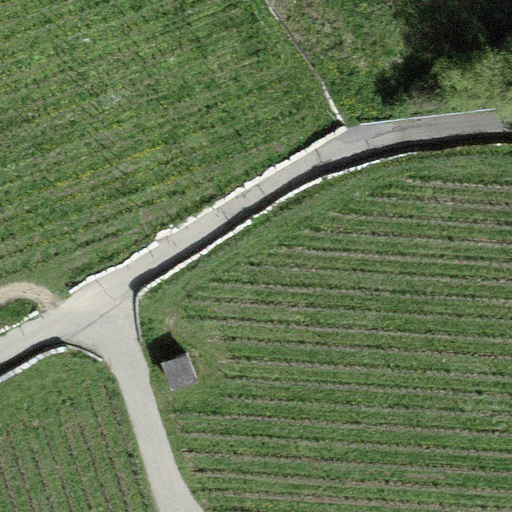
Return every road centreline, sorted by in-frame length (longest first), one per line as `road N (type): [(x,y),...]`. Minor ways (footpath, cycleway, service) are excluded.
road 1 (residential): [(102,304),(342,154),(511,132)]
road 2 (residential): [(102,304),(183,511)]
road 3 (residential): [(0,368),(102,304)]
